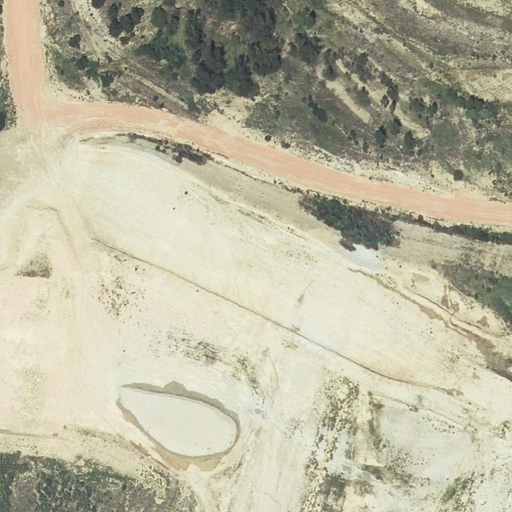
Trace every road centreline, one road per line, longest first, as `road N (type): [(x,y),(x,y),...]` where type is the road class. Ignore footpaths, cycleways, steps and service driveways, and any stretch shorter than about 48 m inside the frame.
road 1 (track): [(20,0),(27,75),(69,256),(89,391),(69,511)]
road 2 (track): [(167,188),(270,249),(318,291),(480,376),(495,394),(503,434),(469,511)]
road 3 (track): [(511,286),(285,193),(213,177),(167,188),(83,143),(42,135)]
road 4 (track): [(252,511),(279,356),(271,320),(246,287),(115,214),(42,135)]
road 5 (track): [(367,511),(397,423),(392,381),(361,312)]
road 6 (track): [(444,356),(449,403),(415,511)]
